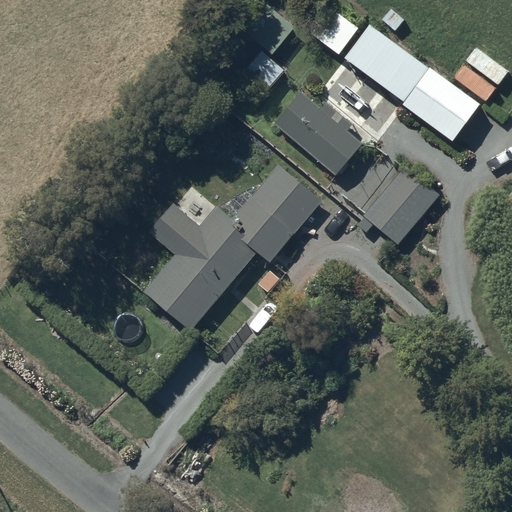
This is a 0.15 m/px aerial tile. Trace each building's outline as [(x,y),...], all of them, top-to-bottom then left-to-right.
[(245,35),(274,59),(297,32),(259,0),(255,0),(248,9),(255,16),(248,24),(252,27),(245,35)] [(333,12),(313,39),(342,60),(362,33),(333,12)] [(374,30),(348,65),(407,108),(405,111),(456,148),(484,110),(374,30)] [(479,49),(467,65),(500,89),(510,77),(510,72),(511,69),(511,53),(497,43),(491,53),(489,56),(479,49)] [(286,74),(264,55),(244,77),(267,97),(286,74)] [(466,68),(456,82),(488,106),(498,92),(466,68)] [(327,105),(323,110),(304,94),(275,128),(336,180),(365,146),(350,133),(354,128),(327,105)] [(235,223),(219,209),(202,230),(176,208),(172,212),(165,206),(151,223),(158,229),(150,237),(177,259),(146,296),(194,335),(259,257),(273,268),(324,205),(281,170),(235,223)] [(406,170),(403,174),(368,218),(359,229),(369,237),(375,229),(400,249),(442,197),(406,170)]
